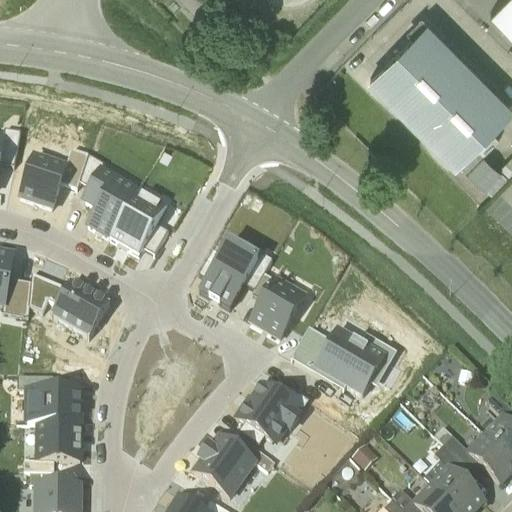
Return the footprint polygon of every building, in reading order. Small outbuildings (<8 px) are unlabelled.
[(511,0),(502,0),(490,12),(511,34),(511,0)] [(511,106),(426,21),(369,78),(455,163),(487,131),(511,106)] [(491,131),(476,147),(483,154),(499,138),(491,131)] [(4,141),(0,166),(0,170),(14,172),(21,137),(4,135),(3,141),(4,141)] [(466,171),(483,154),(476,147),(459,164),(466,171)] [(498,168),(483,154),(466,171),(485,189),(501,171),(498,168)] [(501,171),(507,177),(511,171),(511,154),(498,168),(501,171)] [(88,161),(71,155),(65,172),(66,172),(60,189),(77,195),(79,188),(88,161)] [(52,214),(60,189),(66,172),(65,172),(34,161),(19,203),(52,214)] [(90,194),(100,176),(104,171),(88,161),(79,188),(90,194)] [(501,171),(485,189),(490,194),(507,177),(501,171)] [(108,244),(136,196),(100,176),(90,194),(85,208),(98,215),(88,232),(108,244)] [(143,255),(156,231),(166,214),(136,196),(108,244),(139,261),(143,255)] [(156,231),(143,255),(154,261),(168,237),(156,231)] [(205,284),(198,296),(210,303),(213,299),(220,304),(217,307),(229,315),(243,290),(257,266),(256,265),(232,251),(232,252),(227,248),(223,254),(219,260),(213,256),(198,280),(205,284)] [(0,312),(3,313),(9,284),(13,260),(0,257),(0,312)] [(272,265),(260,259),(256,265),(257,266),(243,290),(254,296),(264,279),(272,265)] [(251,301),(262,307),(274,285),(264,279),(254,296),(251,301)] [(47,307),(56,310),(66,294),(32,280),(31,289),(28,313),(42,319),(47,307)] [(27,323),(28,313),(31,289),(9,284),(3,313),(2,319),(27,323)] [(304,302),(274,285),(262,307),(250,327),(279,344),(304,302)] [(71,286),(66,294),(56,310),(50,322),(51,323),(52,322),(87,343),(87,344),(88,344),(109,309),(108,308),(72,287),(71,286)] [(314,374),(330,346),(309,334),(292,362),(314,374)] [(367,354),(336,336),(330,346),(314,374),(362,402),(372,384),(376,385),(391,360),(370,347),(367,354)] [(16,396),(27,396),(52,396),(53,383),(16,382),(16,396)] [(279,386),(271,397),(300,418),(308,406),(279,386)] [(300,418),(271,397),(262,391),(248,412),(245,410),(236,423),(244,429),(264,442),(275,450),(286,434),(289,436),(301,419),(300,418)] [(26,430),(38,430),(80,431),(81,431),(81,397),(52,396),(27,396),(26,430)] [(503,423),(511,432),(511,431),(511,415),(494,398),(485,408),(502,424),(503,423)] [(502,424),(485,442),(511,467),(511,432),(503,423),(502,424)] [(264,442),(244,429),(239,437),(258,450),(264,442)] [(38,430),(37,466),(53,466),(79,467),(80,431),(38,430)] [(432,442),(443,452),(452,442),(442,433),(432,442)] [(452,442),(443,452),(469,477),(477,468),(468,460),(469,459),(452,442)] [(500,490),(511,477),(511,467),(485,442),(469,459),(468,460),(477,468),(500,490)] [(230,503),(255,469),(238,457),(219,443),(211,454),(208,452),(199,465),(201,467),(194,477),(230,503)] [(246,447),(238,457),(255,469),(268,478),(275,468),(246,447)] [(378,463),(365,449),(351,463),(365,476),(378,463)] [(460,485),(469,477),(443,452),(434,461),(441,468),(448,475),(449,474),(460,485)] [(23,478),(29,478),(53,478),(53,466),(37,466),(23,466),(23,478)] [(448,475),(441,468),(424,485),(431,492),(448,475)] [(448,475),(431,492),(451,511),(478,511),(483,507),(460,485),(449,474),(448,475)] [(29,490),(36,490),(65,491),(65,479),(53,478),(29,478),(29,490)] [(78,511),(79,491),(65,491),(36,490),(35,511),(78,511)] [(451,511),(431,492),(415,509),(414,510),(415,511),(451,511)] [(391,505),(392,506),(398,511),(415,511),(414,510),(415,509),(400,495),(391,505)] [(195,511),(178,501),(171,511),(195,511)]
